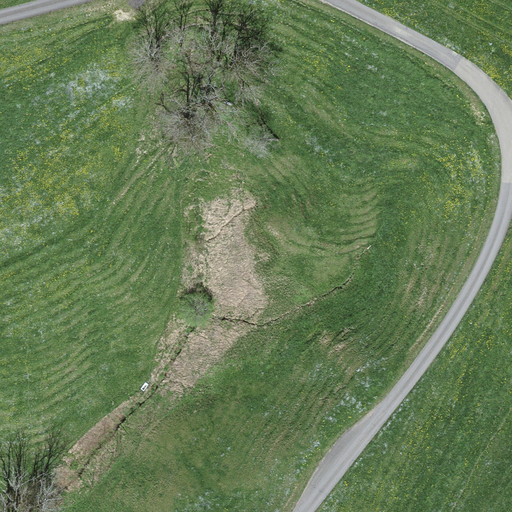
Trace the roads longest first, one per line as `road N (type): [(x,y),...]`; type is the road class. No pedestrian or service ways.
road 1 (track): [(302,511),(445,325),(497,232),(511,175)]
road 2 (track): [(511,114),(469,71),(342,0)]
